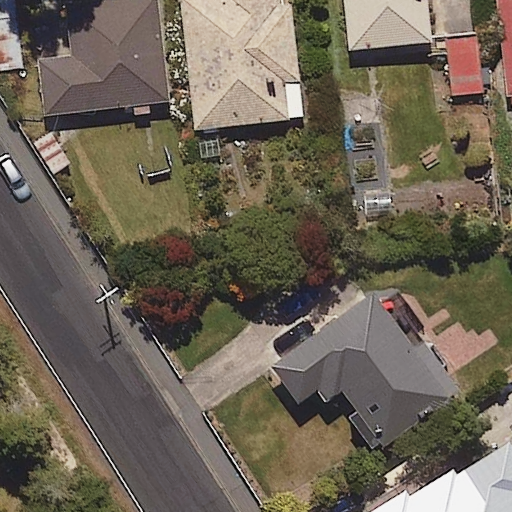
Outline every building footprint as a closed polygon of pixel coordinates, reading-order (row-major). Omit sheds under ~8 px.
[(163,93),(152,0),(60,0),(65,43),(31,47),(38,107),(163,93)] [(178,0),(190,120),(297,110),(286,0),(178,0)] [(426,31),(422,0),(339,0),(345,41),(426,31)] [(511,0),(495,0),(505,102),(511,100),(511,0)] [(479,87),(473,30),(443,33),(449,90),(479,87)] [(452,376),(376,273),(265,354),(292,391),(310,378),(319,391),(331,382),(371,437),(452,376)] [(511,511),(511,422),(361,504),(365,511),(511,511)]
